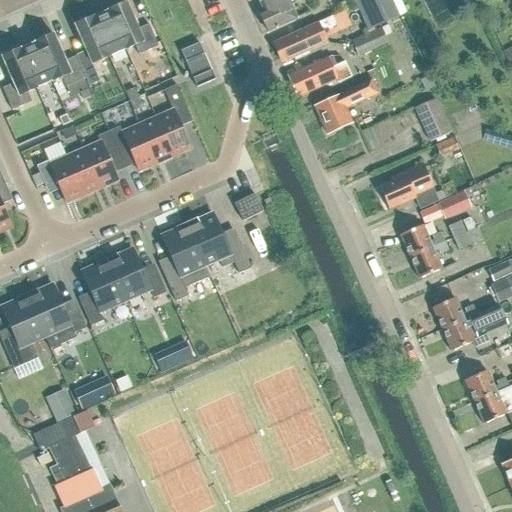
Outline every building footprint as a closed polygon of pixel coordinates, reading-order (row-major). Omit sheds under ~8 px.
[(294,3),(292,0),(257,0),(262,11),(258,13),(267,33),(296,20),(290,5),(294,3)] [(398,17),(390,0),(361,0),(360,1),(373,29),(398,17)] [(108,11),(126,51),(135,47),(138,55),(157,47),(148,25),(137,29),(126,3),(108,11)] [(126,51),(108,11),(91,18),(108,59),(126,51)] [(108,59),(91,18),(73,26),(91,66),(108,59)] [(332,18),(318,24),(273,44),(281,64),(327,44),(325,39),(331,37),(329,32),(337,28),(332,18)] [(388,44),(381,29),(352,42),(359,57),(388,44)] [(50,36),(32,45),(50,84),(68,75),(50,36)] [(32,45),(17,52),(35,91),(50,84),(32,45)] [(214,81),(198,45),(181,52),(196,88),(214,81)] [(511,63),(511,50),(511,48),(502,52),(508,65),(511,63)] [(438,67),(437,50),(413,51),(414,69),(438,67)] [(17,52),(0,59),(0,62),(17,99),(35,91),(17,52)] [(327,58),(326,59),(287,77),(297,98),(335,81),(337,84),(351,78),(344,62),(335,66),(333,62),(330,64),(327,58)] [(371,80),(356,87),(325,101),(326,102),(314,108),(327,135),(350,124),(343,109),(378,93),(371,80)] [(155,118),(173,158),(191,151),(180,127),(191,122),(176,86),(163,92),(172,110),(155,118)] [(429,142),(449,133),(434,100),(414,109),(429,142)] [(137,125),(155,166),(173,158),(155,118),(137,125)] [(155,166),(137,125),(120,133),(138,174),(155,166)] [(459,152),(478,144),(472,129),(453,137),(459,152)] [(433,148),(438,159),(456,151),(451,139),(433,148)] [(82,149),(100,190),(118,182),(99,141),(82,149)] [(64,157),(83,198),(100,190),(82,149),(64,157)] [(83,198),(64,157),(47,165),(65,206),(83,198)] [(377,187),(388,211),(415,199),(420,210),(438,202),(422,165),(389,179),(390,182),(377,187)] [(254,195),(233,205),(242,222),(262,212),(254,195)] [(418,213),(423,226),(465,208),(459,195),(418,213)] [(0,234),(12,229),(0,202),(0,234)] [(226,211),(211,216),(215,228),(230,223),(226,211)] [(206,217),(181,229),(200,270),(214,263),(219,275),(242,264),(229,236),(217,241),(206,217)] [(451,239),(464,234),(459,222),(446,228),(451,239)] [(409,258),(444,243),(440,234),(432,237),(434,241),(429,243),(422,226),(399,236),(409,258)] [(200,270),(181,229),(155,241),(166,265),(155,270),(155,271),(156,271),(165,293),(168,299),(191,288),(186,276),(200,270)] [(464,234),(451,239),(456,250),(467,245),(470,251),(483,246),(475,229),(464,234)] [(444,243),(409,258),(418,280),(441,270),(433,252),(438,250),(440,255),(448,251),(444,243)] [(116,254),(105,259),(124,302),(149,290),(153,298),(165,293),(156,271),(155,271),(143,276),(132,250),(117,257),(116,254)] [(89,326),(102,321),(99,313),(124,302),(105,259),(94,264),(95,266),(81,273),(91,297),(79,303),(89,326)] [(487,270),(493,283),(511,275),(506,262),(487,270)] [(511,297),(511,276),(490,286),(497,304),(511,297)] [(25,296),(44,341),(71,330),(73,334),(85,329),(72,301),(61,306),(52,284),(25,296)] [(420,294),(422,304),(443,301),(441,290),(420,294)] [(44,341),(25,296),(0,306),(0,309),(9,329),(0,332),(0,338),(13,369),(36,359),(31,347),(44,341)] [(441,331),(476,315),(472,306),(464,310),(466,314),(461,316),(454,299),(431,309),(441,331)] [(450,352),(473,342),(472,340),(506,325),(497,306),(496,307),(483,312),(476,315),(441,331),(450,352)] [(161,374),(175,367),(167,349),(152,356),(161,374)] [(486,372),(463,382),(473,403),(508,388),(504,379),(496,383),(498,387),(493,389),(486,372)] [(119,393),(131,388),(126,377),(114,381),(119,393)] [(482,425),(505,415),(511,411),(511,386),(508,388),(473,403),(482,425)] [(74,416),(63,391),(44,400),(55,425),(74,416)] [(95,427),(87,411),(34,435),(42,451),(49,448),(57,466),(50,470),(57,486),(54,488),(63,508),(60,509),(61,511),(121,511),(119,507),(118,508),(109,487),(101,491),(92,471),(90,472),(74,436),(95,427)] [(511,446),(511,447),(511,460),(500,465),(510,489),(511,487),(511,446)]
